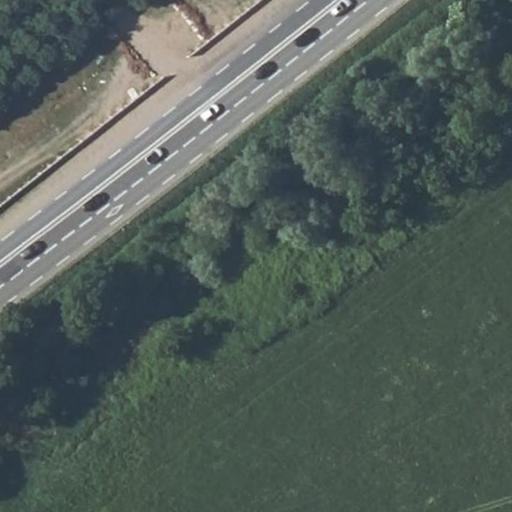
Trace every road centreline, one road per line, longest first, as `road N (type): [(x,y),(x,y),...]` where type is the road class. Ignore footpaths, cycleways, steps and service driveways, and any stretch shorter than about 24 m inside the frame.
road 1 (primary): [(0,297),(384,0)]
road 2 (primary): [(323,0),(0,254)]
